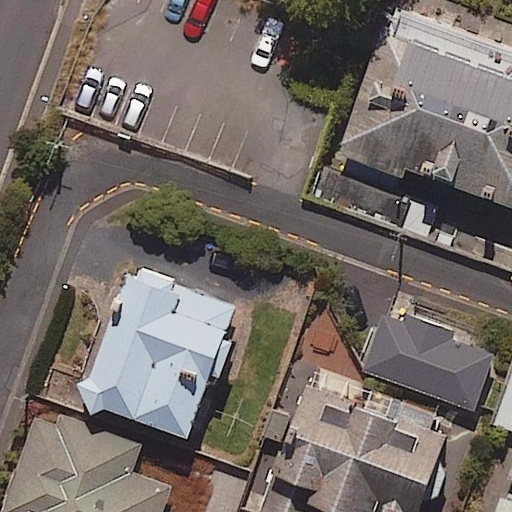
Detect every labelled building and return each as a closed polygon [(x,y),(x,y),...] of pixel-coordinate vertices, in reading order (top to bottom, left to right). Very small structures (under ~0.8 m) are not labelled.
[(386,23),(378,21),(337,150),(401,170),(403,163),(511,198),(511,39),(393,1),(386,23)] [(230,297),(128,260),(108,316),(103,315),(83,369),(72,373),(84,404),(97,399),(181,430),(230,297)] [(488,349),(448,336),(452,323),(402,307),(400,315),(381,309),(362,368),(470,403),(488,349)] [(511,373),(495,422),(511,427),(511,373)] [(413,511),(443,429),(302,379),(289,414),(272,408),(263,433),(277,438),(267,467),(273,469),(308,481),(303,496),(316,501),(347,511),(367,511),(369,508),(381,511),(413,511)] [(31,409),(0,500),(0,510),(6,511),(154,511),(165,480),(128,468),(139,435),(54,406),(51,416),(31,409)] [(511,511),(511,455),(492,511),(511,511)] [(308,481),(273,469),(258,510),(263,511),(312,511),(316,501),(303,496),(308,481)]
